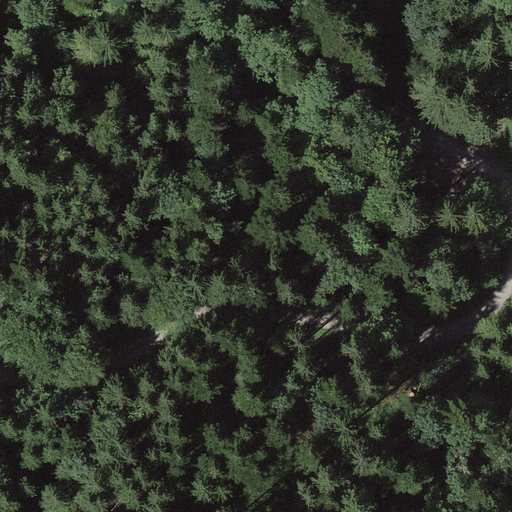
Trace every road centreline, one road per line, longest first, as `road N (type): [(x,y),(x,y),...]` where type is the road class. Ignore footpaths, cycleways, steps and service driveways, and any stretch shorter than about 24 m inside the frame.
road 1 (track): [(511,274),(453,328),(420,336),(238,315),(186,324),(88,375),(0,374)]
road 2 (track): [(210,0),(511,205)]
